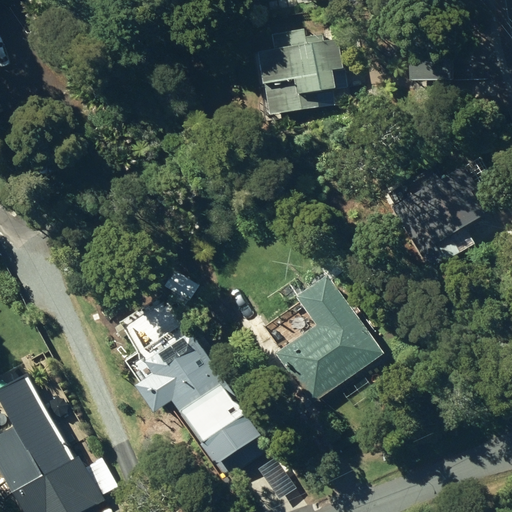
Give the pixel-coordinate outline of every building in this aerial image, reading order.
[(269,57),(278,117),(343,107),(341,93),(350,92),(348,73),(356,72),(352,41),(321,46),(318,31),(283,36),(286,54),(269,57)] [(400,202),(435,266),(479,241),(469,224),(489,213),(476,191),(484,186),(469,163),(400,202)] [(31,227),(0,245),(0,253),(22,290),(57,269),(31,227)] [(199,289),(164,265),(154,280),(188,304),(199,289)] [(282,348),(318,400),(390,351),(333,271),(303,291),(323,320),(282,348)] [(179,394),(233,475),(278,445),(200,326),(156,355),(163,366),(145,378),(163,405),(179,394)] [(0,432),(0,454),(32,511),(84,511),(111,497),(104,484),(119,475),(105,452),(90,460),(86,452),(82,454),(49,394),(24,407),(29,417),(0,432)]
